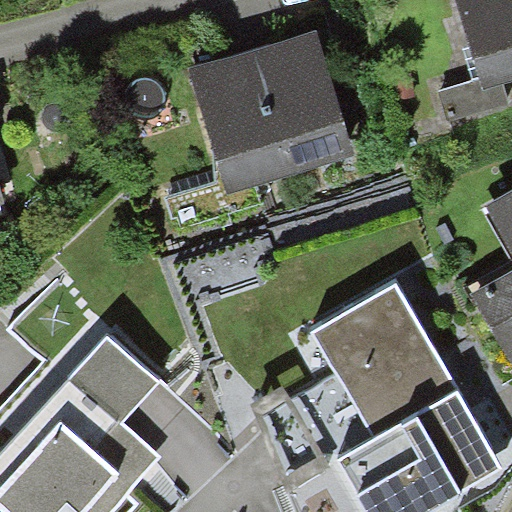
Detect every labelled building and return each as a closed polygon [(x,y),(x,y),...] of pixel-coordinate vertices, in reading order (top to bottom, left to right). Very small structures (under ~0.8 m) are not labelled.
[(511,0),(454,0),(478,73),(438,85),(449,121),(511,100),(511,96),(506,78),(511,76),(511,0)] [(315,17),(188,59),(224,170),(164,189),(176,227),(263,198),(253,168),(353,136),(315,17)] [(494,195),(485,201),(511,248),(511,252),(467,278),(511,356),(511,175),(490,188),(494,195)] [(502,453),(396,271),(312,319),(336,360),(300,382),(371,511),(402,511),(484,463),(502,453)] [(160,368),(108,320),(0,436),(0,511),(99,511),(160,447),(121,410),(160,368)]
